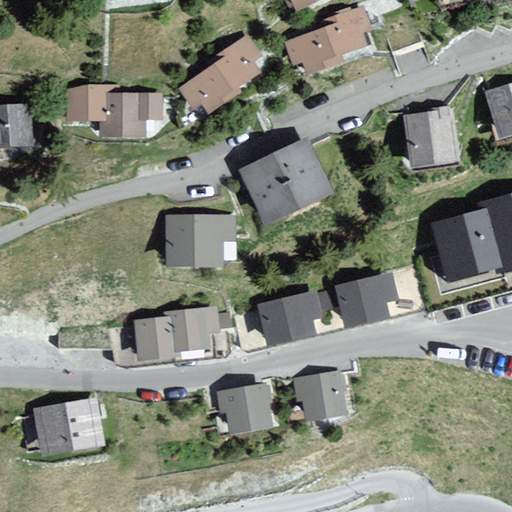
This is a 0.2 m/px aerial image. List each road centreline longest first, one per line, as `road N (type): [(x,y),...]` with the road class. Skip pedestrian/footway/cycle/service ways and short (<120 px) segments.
road 1 (residential): [(511,52),(0,236)]
road 2 (residential): [(0,376),(168,378),(427,333),(511,333)]
road 3 (residential): [(217,511),(356,480),(427,510)]
